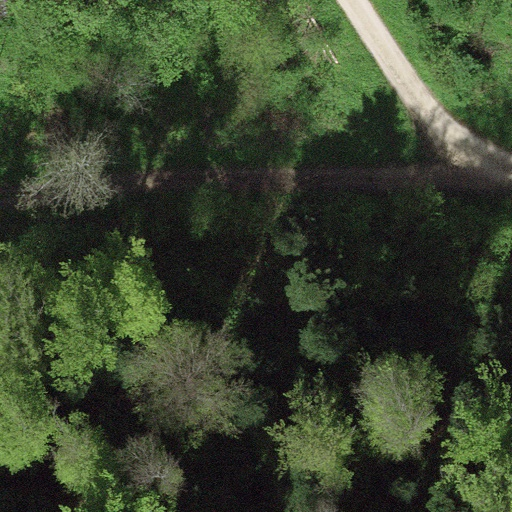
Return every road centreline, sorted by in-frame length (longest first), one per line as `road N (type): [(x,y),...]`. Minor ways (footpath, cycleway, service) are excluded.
road 1 (track): [(483,170),(0,198)]
road 2 (track): [(483,170),(355,0)]
